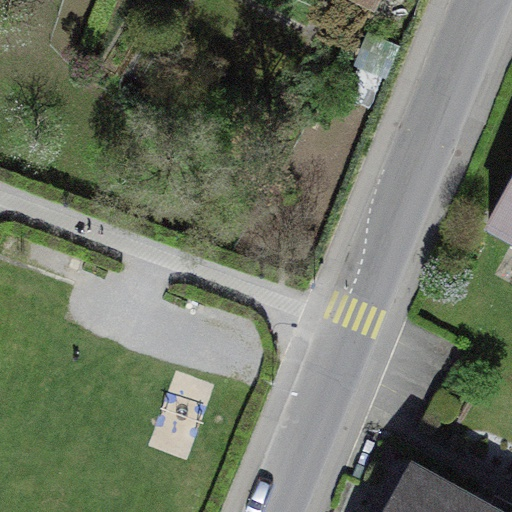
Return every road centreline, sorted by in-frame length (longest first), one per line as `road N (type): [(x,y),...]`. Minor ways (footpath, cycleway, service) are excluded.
road 1 (residential): [(489,0),(291,511)]
road 2 (unknown): [(335,405),(511,496)]
